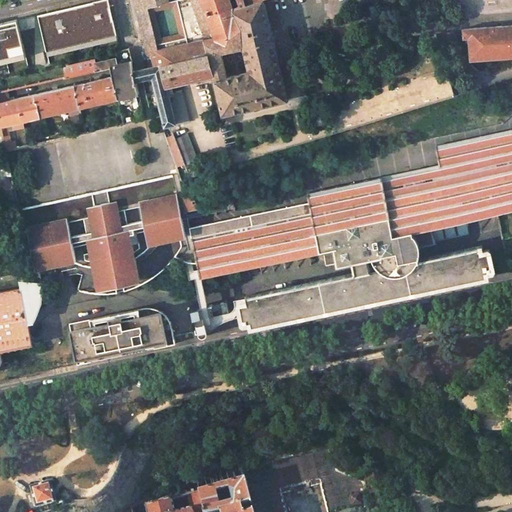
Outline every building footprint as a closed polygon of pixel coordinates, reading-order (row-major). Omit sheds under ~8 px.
[(108,0),(99,0),(38,14),(48,56),(118,39),(108,0)] [(161,64),(208,53),(210,53),(199,20),(192,22),(198,40),(158,49),(148,7),(169,2),(168,0),(133,0),(147,56),(150,67),(161,64)] [(184,0),(192,22),(199,20),(192,0),(184,0)] [(192,0),(199,20),(210,53),(221,50),(243,45),(273,38),(266,9),(263,0),(192,0)] [(17,20),(0,23),(0,57),(25,51),(17,20)] [(470,60),(511,56),(511,24),(463,28),(463,38),(468,38),(470,60)] [(273,38),(243,45),(249,69),(227,74),(221,50),(210,53),(208,53),(213,76),(222,115),(288,100),(273,38)] [(118,39),(48,56),(50,63),(120,47),(118,39)] [(64,66),(66,77),(110,67),(117,65),(132,61),(129,48),(121,50),(120,51),(120,54),(119,55),(115,57),(97,62),(96,58),(64,66)] [(0,64),(26,57),(25,51),(0,57),(0,64)] [(208,53),(161,64),(167,87),(213,76),(208,53)] [(111,71),(113,76),(123,74),(124,73),(134,71),(133,66),(132,61),(117,65),(110,67),(111,71)] [(154,85),(165,126),(169,125),(176,124),(176,125),(189,122),(181,89),(168,92),(167,87),(161,64),(150,67),(153,77),(154,85)] [(139,80),(142,79),(146,79),(153,77),(150,67),(140,70),(137,70),(134,71),(136,80),(139,80)] [(316,139),(453,96),(454,96),(446,68),(308,111),(316,139)] [(123,74),(113,76),(118,98),(139,93),(136,80),(134,71),(124,73),(123,74)] [(113,76),(75,85),(80,107),(118,98),(113,76)] [(9,100),(0,102),(0,122),(1,125),(7,124),(80,107),(75,85),(9,100)] [(7,91),(0,92),(0,102),(9,100),(7,91)] [(7,124),(1,125),(6,151),(13,149),(7,124)] [(185,127),(172,132),(185,165),(198,160),(185,127)] [(511,129),(436,146),(439,164),(511,149),(511,129)] [(353,260),(368,257),(433,243),(430,227),(443,224),(447,238),(455,236),(452,222),(495,212),(494,210),(511,205),(511,149),(439,164),(307,193),(310,208),(311,211),(191,236),(197,261),(201,276),(230,270),(322,250),(325,261),(326,266),(353,260)] [(196,192),(182,195),(185,210),(200,207),(196,192)] [(108,202),(92,206),(94,217),(82,219),(85,233),(70,236),(65,220),(26,228),(36,268),(83,258),(84,260),(85,262),(86,263),(87,264),(90,266),(92,266),(93,266),(95,266),(96,269),(101,288),(108,286),(107,283),(132,277),(133,281),(141,279),(136,262),(135,257),(137,256),(139,255),(140,253),(141,252),(142,250),(143,247),(143,244),(186,234),(189,234),(189,235),(189,236),(193,254),(194,254),(196,261),(197,261),(191,236),(191,234),(190,229),(185,230),(183,219),(187,218),(185,210),(183,211),(181,211),(177,194),(138,203),(143,220),(127,223),(124,210),(111,213),(108,202)] [(482,245),(370,270),(356,273),(245,297),(246,299),(246,301),(240,303),(239,304),(240,306),(242,315),(243,324),(249,323),(250,328),(373,301),(495,275),(490,250),(489,249),(483,250),(482,245)] [(370,270),(368,257),(353,260),(356,273),(370,270)] [(3,348),(35,341),(34,334),(44,332),(43,324),(42,320),(32,322),(23,282),(0,287),(0,362),(1,367),(6,366),(3,348)] [(204,315),(202,305),(193,307),(195,317),(200,316),(204,315)] [(141,308),(67,324),(76,365),(176,343),(174,336),(173,329),(166,330),(165,325),(172,324),(167,317),(165,315),(163,313),(160,311),(157,310),(154,309),(150,308),(146,308),(141,308)] [(210,331),(208,321),(201,322),(197,323),(198,329),(195,329),(196,331),(197,334),(199,334),(200,335),(201,336),(202,337),(204,337),(206,337),(208,336),(209,335),(209,334),(210,332),(210,331)] [(422,479),(417,478),(416,492),(436,493),(437,483),(422,482),(422,479)] [(51,482),(31,487),(33,494),(36,507),(37,508),(57,503),(51,482)] [(253,511),(247,487),(199,496),(203,511),(218,511),(222,511),(221,511),(253,511)] [(33,494),(28,495),(31,509),(32,509),(36,507),(33,494)] [(203,511),(199,496),(187,498),(189,511),(173,511),(171,501),(146,505),(146,511),(203,511)] [(360,503),(353,505),(354,511),(359,511),(362,511),(360,503)]
